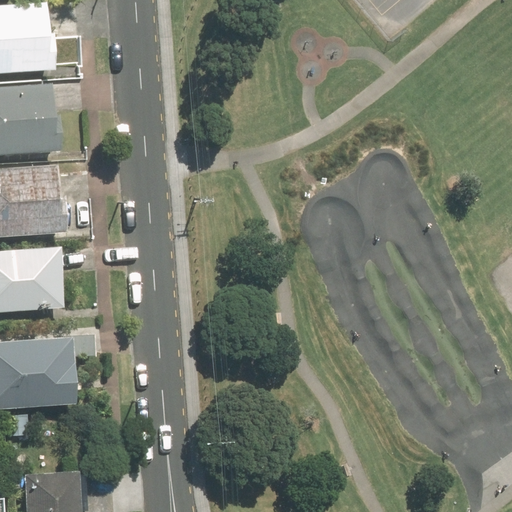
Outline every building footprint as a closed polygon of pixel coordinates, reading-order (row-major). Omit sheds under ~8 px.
[(43,4),(0,5),(0,78),(46,76),(43,4)] [(0,155),(60,152),(59,128),(52,128),(49,83),(0,86),(0,155)] [(55,165),(0,167),(0,237),(58,235),(55,165)] [(55,247),(0,249),(0,311),(58,308),(55,247)] [(0,409),(72,406),(70,358),(95,357),(94,336),(0,340),(0,409)] [(26,498),(26,511),(78,511),(76,471),(9,474),(11,499),(26,498)]
